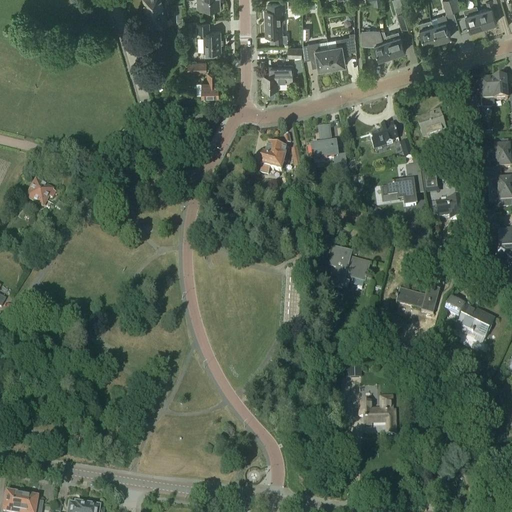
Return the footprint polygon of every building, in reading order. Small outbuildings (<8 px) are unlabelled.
[(143,0),(145,4),(144,6),(145,9),(146,10),(147,12),(166,7),(164,0),(143,0)] [(201,0),(201,9),(219,8),(219,0),(201,0)] [(449,0),(444,0),(442,1),(446,13),(453,11),(449,0)] [(456,0),(449,0),(453,11),(459,9),(456,0)] [(488,8),(478,11),(483,27),(496,23),(491,8),(494,7),(492,1),(486,3),(488,8)] [(267,10),(264,10),(265,36),(273,36),(274,42),(286,42),(286,35),(282,35),(281,22),(284,22),(284,18),(281,18),(281,10),(284,10),(284,3),(267,4),(267,10)] [(476,6),(463,10),(470,31),(483,27),(478,11),(476,6)] [(148,15),(147,17),(148,20),(149,21),(151,29),(172,24),(171,19),(166,20),(165,15),(168,14),(166,7),(147,12),(148,15)] [(410,11),(403,13),(408,27),(414,25),(410,11)] [(403,13),(396,15),(401,29),(408,27),(403,13)] [(445,15),(430,20),(437,41),(438,41),(439,43),(441,43),(443,42),(445,41),(444,39),(450,37),(447,28),(449,27),(445,15)] [(430,20),(418,24),(424,45),(437,41),(430,20)] [(209,22),(197,22),(197,33),(203,33),(204,51),(205,51),(205,55),(217,55),(219,53),(219,52),(221,52),(220,31),(209,32),(209,22)] [(361,31),(361,35),(362,40),(362,45),(363,45),(363,47),(371,47),(371,44),(375,44),(379,59),(392,56),(387,40),(384,31),(381,31),(381,30),(377,30),(371,30),(367,31),(361,31)] [(400,36),(387,40),(392,56),(405,52),(400,36)] [(337,46),(328,47),(332,70),(340,69),(340,66),(345,65),(343,53),(351,52),(348,37),(336,40),(337,46)] [(319,43),(308,44),(311,59),(317,58),(319,70),(324,69),(325,71),(332,70),(328,47),(320,48),(319,43)] [(287,47),(287,58),(301,58),(301,48),(287,47)] [(206,62),(188,63),(188,72),(206,71),(206,62)] [(269,74),(263,74),(263,89),(278,89),(278,82),(293,82),(293,66),(269,66),(269,74)] [(208,82),(201,82),(202,95),(219,95),(219,82),(216,82),(216,72),(208,72),(208,82)] [(506,79),(493,80),(494,101),(507,100),(506,79)] [(492,81),(479,82),(481,109),(494,108),(494,101),(493,80),(492,80),(492,81)] [(433,115),(417,120),(423,139),(446,132),(439,111),(433,113),(433,115)] [(382,132),(369,136),(373,150),(392,145),(391,142),(398,140),(393,124),(381,128),(382,132)] [(321,147),(312,148),(313,162),(338,158),(341,180),(348,179),(345,156),(338,157),(336,145),(331,145),(329,128),(319,129),(321,147)] [(454,134),(446,136),(450,149),(458,146),(454,134)] [(407,142),(400,145),(404,160),(412,158),(407,142)] [(497,169),(484,170),(485,176),(501,175),(501,169),(511,168),(509,147),(508,147),(508,142),(501,142),(502,148),(495,148),(497,169)] [(262,167),(260,173),(268,175),(270,169),(281,172),(284,163),(286,163),(289,151),(269,145),(265,157),(263,157),(260,167),(262,167)] [(297,149),(291,150),(294,168),(300,167),(297,149)] [(418,167),(407,169),(408,181),(420,179),(418,167)] [(426,194),(439,192),(436,168),(423,170),(426,194)] [(485,177),(479,178),(479,183),(498,181),(499,202),(511,201),(511,188),(511,180),(502,181),(501,175),(485,176),(485,177)] [(30,192),(26,198),(42,207),(48,197),(52,199),(55,193),(35,182),(32,187),(31,187),(29,191),(30,192)] [(384,191),(382,194),(383,198),(386,200),(399,198),(399,202),(404,201),(405,208),(416,206),(413,184),(387,188),(388,190),(384,191)] [(448,203),(436,204),(438,218),(450,216),(450,221),(466,219),(463,198),(447,201),(448,203)] [(58,203),(55,208),(64,214),(67,209),(58,203)] [(496,250),(491,261),(507,271),(511,261),(511,259),(511,248),(511,224),(511,229),(496,230),(496,249),(497,249),(497,251),(496,250)] [(333,247),(327,266),(335,268),(330,286),(341,289),(345,277),(364,282),(370,262),(350,257),(352,252),(333,247)] [(399,290),(395,305),(396,305),(397,303),(422,310),(422,313),(421,312),(420,313),(433,317),(433,316),(432,315),(439,292),(440,292),(427,288),(427,289),(428,289),(426,298),(400,291),(400,290),(399,290)] [(450,298),(443,310),(459,318),(465,306),(450,298)] [(467,309),(456,331),(464,335),(466,331),(485,340),(494,321),(469,308),(468,308),(467,308),(467,309)] [(397,364),(419,367),(425,347),(416,344),(413,352),(402,349),(397,364)] [(360,364),(349,365),(349,375),(349,378),(360,378),(360,364)] [(438,382),(435,398),(448,401),(456,402),(460,383),(452,381),(451,385),(438,382)] [(371,402),(356,402),(356,418),(363,418),(364,427),(371,427),(371,425),(383,425),(383,430),(386,430),(386,435),(396,435),(395,411),(392,411),(392,396),(380,397),(380,409),(372,410),(372,403),(371,403),(371,402)] [(5,493),(2,511),(18,511),(21,496),(20,496),(20,495),(14,494),(14,495),(5,493)] [(21,496),(18,511),(40,511),(42,503),(36,502),(36,499),(35,498),(35,497),(29,496),(29,497),(21,496)]
